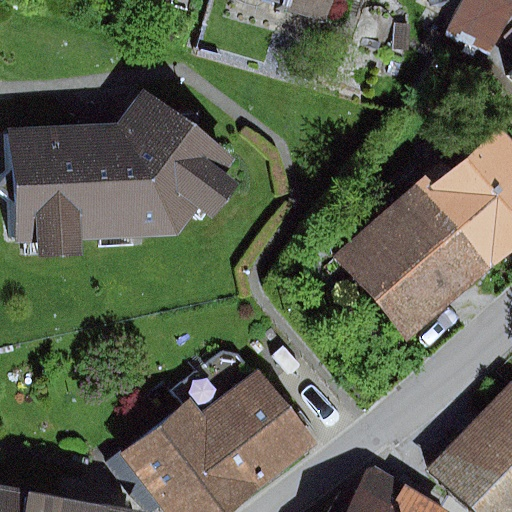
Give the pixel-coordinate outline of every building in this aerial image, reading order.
[(320,0),(280,0),(317,11),(320,0)] [(511,0),(463,0),(446,26),(487,53),(511,15),(511,0)] [(122,129),(13,134),(18,244),(42,243),(43,255),(90,252),(90,240),(183,236),(203,209),(217,220),(245,184),(233,175),(241,165),(148,95),(122,129)] [(433,180),(341,257),(410,338),(511,252),(511,143),(504,134),(439,187),(433,180)] [(511,511),(511,372),(429,461),(482,511),(511,511)] [(201,403),(118,463),(154,511),(236,511),(317,454),(262,379),(210,416),(201,403)] [(447,511),(451,506),(403,479),(380,466),(370,460),(358,481),(340,511),(447,511)] [(0,511),(117,511),(0,492),(0,511)]
